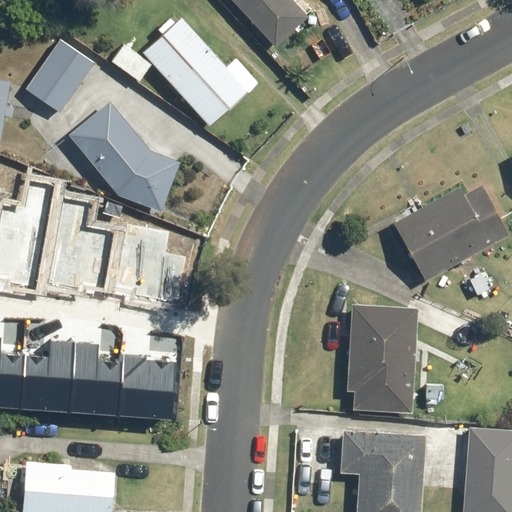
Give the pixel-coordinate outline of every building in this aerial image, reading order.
[(238,0),(249,10),(280,44),(313,14),(300,0),(238,0)] [(188,16),(146,53),(208,124),(250,87),(188,16)] [(62,40),(28,89),(61,112),(95,63),(62,40)] [(0,80),(0,136),(4,137),(13,82),(0,80)] [(184,156),(145,143),(112,101),(73,132),(122,194),(166,209),(184,156)] [(2,202),(0,212),(0,273),(7,275),(6,282),(35,288),(57,180),(30,175),(24,206),(2,202)] [(399,219),(427,275),(511,233),(483,177),(399,219)] [(66,193),(49,282),(78,288),(80,277),(101,281),(112,226),(91,222),(96,199),(66,193)] [(125,221),(113,283),(179,295),(186,256),(165,252),(169,230),(125,221)] [(416,408),(424,305),(356,300),(348,403),(416,408)] [(0,405),(169,418),(174,355),(120,351),(120,359),(96,358),(97,342),(50,339),(49,355),(0,351),(0,405)] [(361,511),(422,511),(427,433),(390,431),(391,430),(345,427),(342,471),(363,473),(361,511)] [(511,430),(472,428),(467,511),(484,511),(509,511),(511,465),(511,430)] [(32,462),(27,511),(32,511),(114,511),(118,471),(32,462)] [(291,507),(291,511),(352,511),(353,499),(331,498),(330,508),(291,507)]
